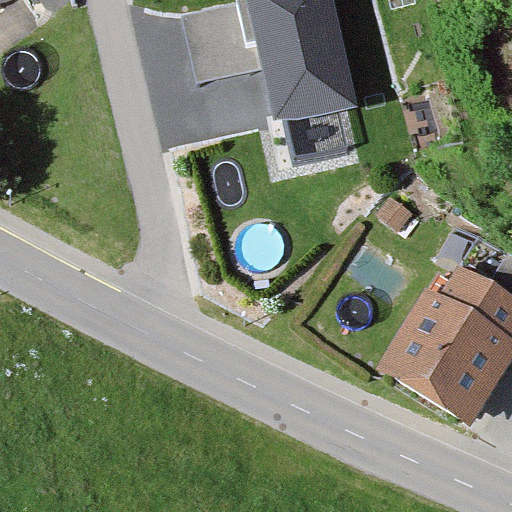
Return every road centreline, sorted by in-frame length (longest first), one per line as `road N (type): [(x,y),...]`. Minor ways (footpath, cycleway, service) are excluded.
road 1 (unclassified): [(511,504),(151,338)]
road 2 (residential): [(109,0),(160,252),(151,338)]
road 3 (unclassified): [(151,338),(0,256)]
